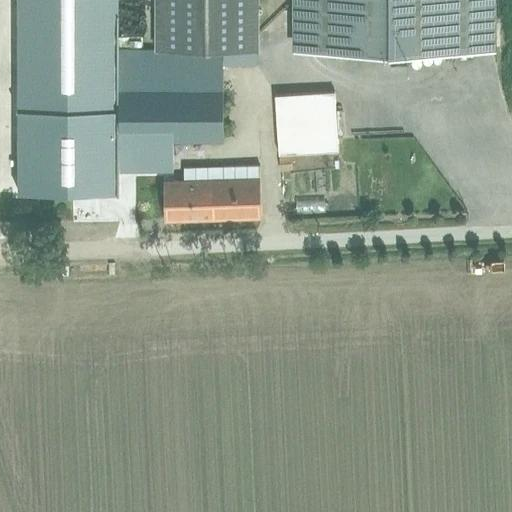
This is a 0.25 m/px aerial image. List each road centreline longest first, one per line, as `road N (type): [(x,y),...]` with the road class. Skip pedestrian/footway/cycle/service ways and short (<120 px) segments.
road 1 (unclassified): [(511,231),(159,248)]
road 2 (track): [(159,248),(0,259)]
